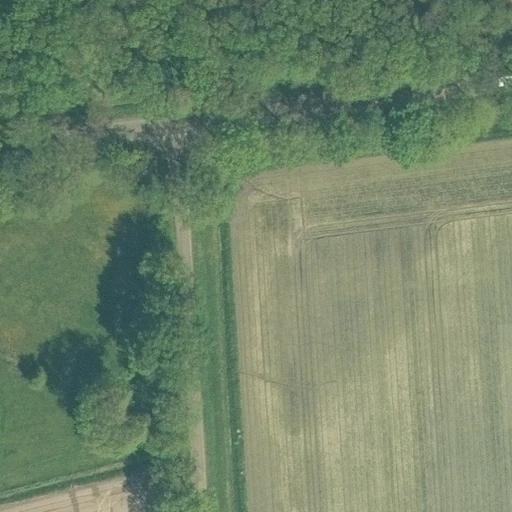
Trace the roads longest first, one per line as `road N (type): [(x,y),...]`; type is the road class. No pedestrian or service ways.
road 1 (unclassified): [(201,511),(177,126)]
road 2 (tertiary): [(177,126),(511,80)]
road 3 (tertiary): [(0,149),(177,126)]
